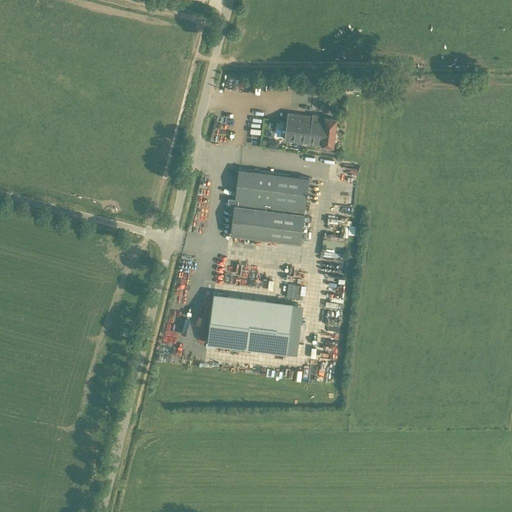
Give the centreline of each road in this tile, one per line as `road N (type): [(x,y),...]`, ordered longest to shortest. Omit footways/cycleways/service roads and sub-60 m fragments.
road 1 (unclassified): [(104,511),(171,238)]
road 2 (unclassified): [(171,238),(230,0)]
road 3 (unclassified): [(171,238),(0,192)]
